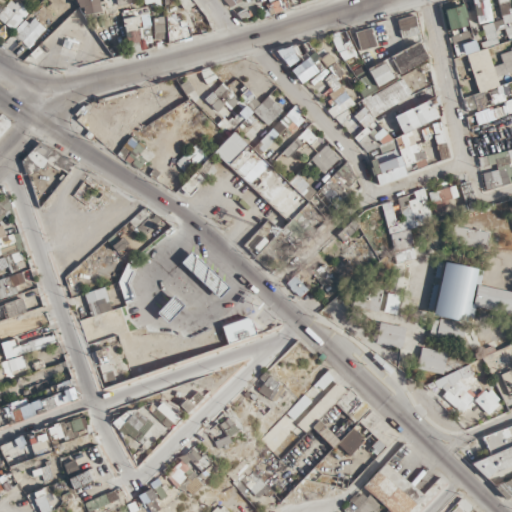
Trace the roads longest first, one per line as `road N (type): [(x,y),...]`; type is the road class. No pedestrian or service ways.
road 1 (trunk): [(0,94),(200,228),(499,511)]
road 2 (residential): [(125,474),(86,401),(3,156)]
road 3 (trunk): [(363,0),(49,97)]
road 4 (residential): [(0,432),(275,341)]
road 5 (residential): [(365,194),(341,143),(207,0)]
road 6 (residential): [(466,162),(365,194),(269,291)]
road 7 (residential): [(125,474),(304,323)]
road 8 (residential): [(477,193),(419,0)]
road 9 (residential): [(413,428),(343,497),(291,511)]
